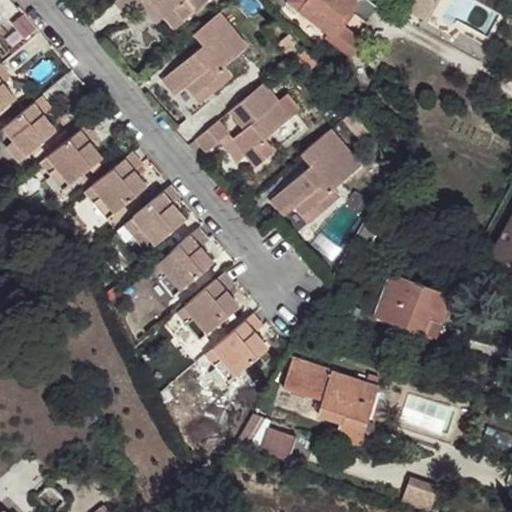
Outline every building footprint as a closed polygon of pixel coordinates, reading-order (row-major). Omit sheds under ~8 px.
[(115,0),(115,1),(126,14),(140,2),(142,0),(115,0)] [(142,0),(140,2),(157,22),(165,16),(151,0),(142,0)] [(151,0),(165,16),(176,29),(194,13),(193,12),(183,0),(184,0),(151,0)] [(184,0),(183,0),(193,12),(207,0),(184,0)] [(378,6),(370,0),(276,0),(282,6),(287,1),(288,1),(288,5),(288,8),(291,11),(295,12),(300,11),(332,34),(333,35),(341,24),(351,10),(367,21),(378,6)] [(435,0),(434,0),(413,0),(407,11),(424,20),(435,0)] [(198,49),(162,79),(172,91),(184,81),(187,85),(195,94),(207,84),(213,92),(232,76),(224,66),(248,46),(220,11),(194,33),(205,47),(200,51),(198,49)] [(361,40),(341,24),(333,35),(332,34),(328,39),(350,55),(361,40)] [(291,36),(280,45),(292,59),(293,59),(303,50),(291,36)] [(293,59),(305,73),(318,63),(305,48),(303,50),(293,59)] [(0,64),(0,110),(16,98),(3,82),(10,76),(0,64)] [(184,81),(172,91),(175,95),(187,85),(184,81)] [(278,101),(263,83),(230,111),(244,129),(232,139),(245,154),(256,167),(275,151),(264,139),(300,109),(287,93),(278,101)] [(207,84),(195,94),(201,102),(213,92),(207,84)] [(41,95),(4,127),(15,140),(27,154),(56,129),(43,114),(51,107),(41,95)] [(360,118),(353,110),(342,119),(349,127),(360,118)] [(195,139),(206,152),(221,140),(228,134),(229,133),(218,120),(195,139)] [(57,166),(49,173),(63,190),(89,168),(98,160),(103,156),(90,141),(97,135),(87,123),(48,156),(57,166)] [(269,200),(279,212),(291,202),(295,206),(302,215),(314,205),(321,212),(339,196),(333,189),(361,165),(330,129),(301,154),(310,165),(313,168),(307,172),(305,169),(269,200)] [(228,134),(221,140),(237,161),(245,154),(232,139),(228,134)] [(15,140),(8,146),(19,160),(27,154),(15,140)] [(132,151),(92,184),(101,195),(93,202),(107,218),(147,185),(139,176),(143,173),(138,167),(142,163),(132,151)] [(48,156),(40,162),(49,173),(57,166),(48,156)] [(102,165),(98,160),(89,168),(93,173),(102,165)] [(93,202),(101,195),(92,184),(84,191),(93,202)] [(170,185),(133,216),(143,228),(134,235),(148,250),(185,219),(177,209),(181,207),(176,201),(180,197),(170,185)] [(283,216),(295,206),(291,202),(279,212),(283,216)] [(314,205),(302,215),(309,223),(321,212),(314,205)] [(134,235),(143,228),(133,216),(116,231),(126,242),(134,235)] [(387,238),(392,229),(370,216),(356,241),(368,248),(377,232),(387,238)] [(511,216),(498,243),(511,251),(511,216)] [(198,228),(159,261),(168,271),(160,278),(173,295),(213,261),(200,246),(208,239),(198,228)] [(511,251),(498,243),(491,255),(511,262),(511,251)] [(159,261),(151,268),(160,278),(168,271),(159,261)] [(224,272),(185,305),(194,316),(187,323),(200,339),(239,306),(231,297),(236,293),(231,287),(234,284),(224,272)] [(392,272),(376,316),(430,338),(435,335),(451,294),(392,272)] [(325,319),(348,332),(361,309),(338,296),(325,319)] [(185,305),(177,312),(187,323),(194,316),(185,305)] [(262,326),(252,314),(213,347),(222,358),(214,364),(228,381),(267,348),(254,333),(262,326)] [(213,347),(205,354),(214,364),(222,358),(213,347)] [(367,382),(293,357),(284,388),(323,400),(319,415),(341,422),(336,436),(360,444),(365,430),(371,432),(374,423),(367,421),(379,386),(377,385),(380,377),(369,374),(367,382)] [(258,430),(264,419),(254,413),(248,424),(258,430)] [(248,424),(236,442),(246,448),(258,430),(248,424)] [(296,437),(268,427),(260,451),(288,460),(296,437)] [(196,463),(191,455),(183,460),(181,462),(181,463),(182,467),(185,468),(187,468),(196,463)] [(408,483),(402,501),(429,511),(436,493),(408,483)] [(75,488),(65,496),(68,499),(77,490),(75,488)]
